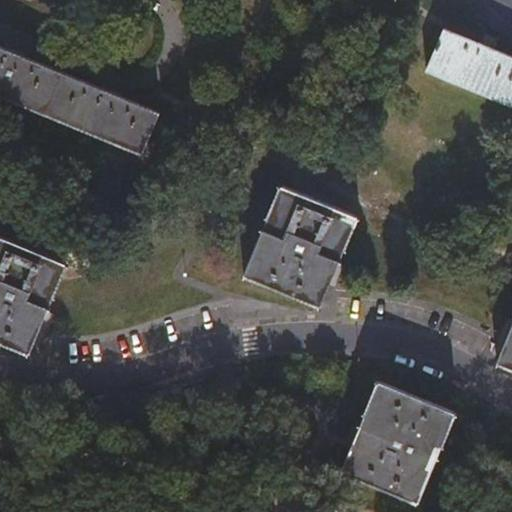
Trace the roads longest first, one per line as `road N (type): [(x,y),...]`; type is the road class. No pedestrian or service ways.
road 1 (residential): [(0,367),(123,376),(276,340),(367,335),(511,392)]
road 2 (track): [(282,505),(0,443)]
road 3 (residential): [(137,0),(161,13),(169,60),(121,83)]
